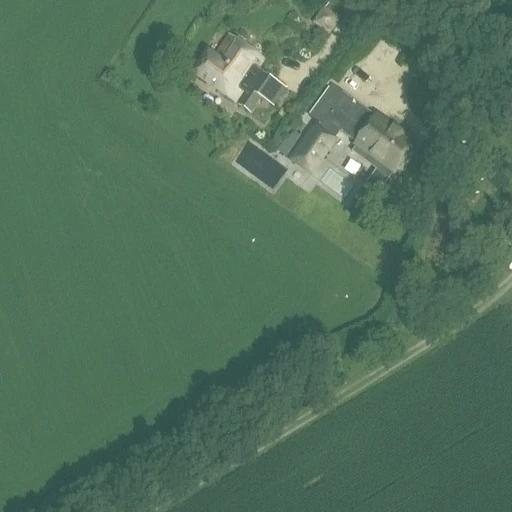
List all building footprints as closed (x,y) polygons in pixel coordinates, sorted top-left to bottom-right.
[(234,102),(263,59),(229,36),(214,57),(208,53),(193,75),(234,102)] [(260,99),(267,101),(280,83),(262,71),(238,105),(250,113),(260,99)] [(336,138),(340,132),(357,144),(356,145),(394,173),(415,146),(377,117),(376,118),(343,94),(319,126),(336,138)] [(287,161),(311,178),(339,139),(336,138),(319,126),(315,122),(287,161)] [(244,168),(279,194),(293,176),(257,150),(244,168)]
